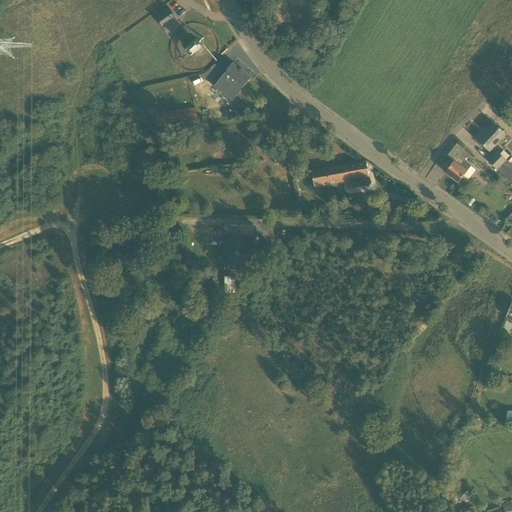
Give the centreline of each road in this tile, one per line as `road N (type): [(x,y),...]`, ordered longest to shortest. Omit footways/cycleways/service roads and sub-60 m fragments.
road 1 (residential): [(463,216),(311,107),(271,71),(233,14)]
road 2 (residential): [(223,221),(447,226),(463,216)]
